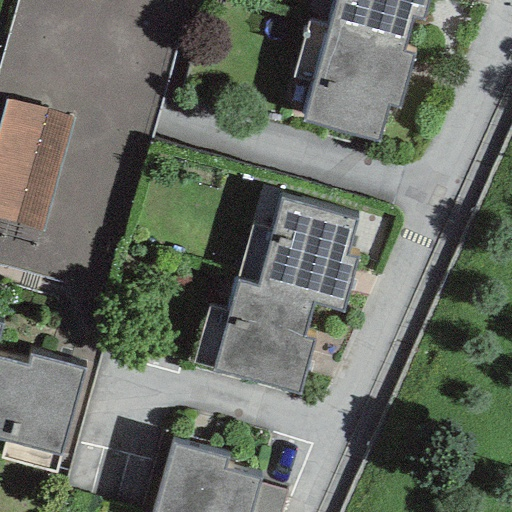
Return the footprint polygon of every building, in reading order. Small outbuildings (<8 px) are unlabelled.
[(429,0),(338,0),(335,14),(410,36),(414,21),(423,24),(429,0)] [(410,36),(335,14),(331,31),(308,24),(293,77),(314,83),(303,122),(376,142),(386,107),(399,110),(416,52),(406,49),(410,36)] [(5,101),(0,120),(0,220),(41,232),(72,119),(5,101)] [(313,305),(341,314),(356,259),(345,257),(355,222),(280,200),(271,232),(251,227),(236,280),(313,305)] [(208,308),(193,363),(299,394),(313,342),(303,338),(313,305),(236,280),(228,313),(208,308)] [(0,360),(0,442),(4,443),(0,458),(56,474),(85,370),(30,355),(27,367),(0,360)] [(227,459),(171,445),(152,511),(249,511),(257,484),(258,481),(224,471),(227,459)] [(257,484),(249,511),(279,511),(285,492),(257,484)]
